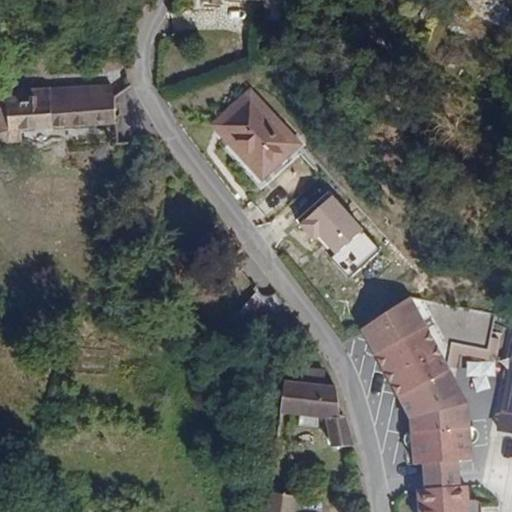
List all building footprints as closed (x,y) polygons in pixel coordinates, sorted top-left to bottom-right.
[(127,66),(119,34),(97,39),(103,71),(127,66)] [(115,122),(112,86),(0,91),(0,135),(7,143),(21,142),(20,127),(115,122)] [(295,144),(250,95),(218,124),(227,134),(218,142),(254,181),(295,144)] [(375,261),(364,248),(354,256),(365,270),(375,261)] [(261,331),(285,305),(275,292),(270,295),(265,295),(257,291),(239,311),(261,331)] [(410,297),(360,327),(396,396),(399,394),(411,416),(408,417),(411,463),(424,462),(457,460),(470,459),(466,403),(459,391),(441,400),(434,386),(432,387),(428,379),(445,370),(446,365),(451,343),(488,351),(491,338),(496,314),(410,297)] [(451,343),(446,365),(458,368),(495,360),(499,340),(491,338),(488,351),(451,343)] [(511,364),(499,431),(511,433),(511,364)] [(320,387),(321,371),(304,369),(302,384),(320,387)] [(341,417),(336,389),(320,387),(302,384),(284,383),(280,412),(325,418),(333,447),(354,446),(345,416),(341,417)] [(457,460),(424,462),(425,479),(426,488),(459,486),(458,476),(457,460)] [(426,490),(418,490),(417,511),(481,511),(481,507),(468,507),(466,486),(459,486),(426,488),(426,490)] [(291,511),(293,496),(269,492),(266,511),(291,511)]
